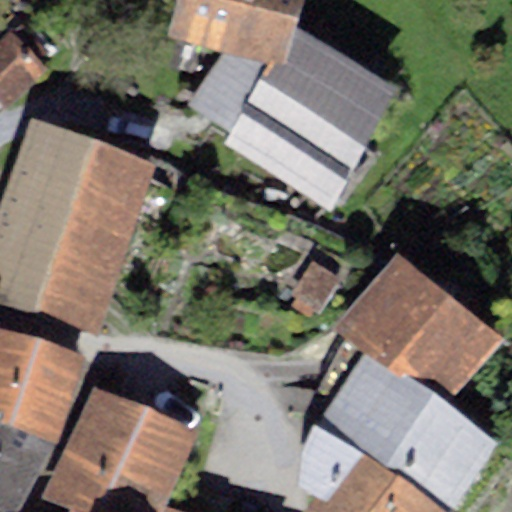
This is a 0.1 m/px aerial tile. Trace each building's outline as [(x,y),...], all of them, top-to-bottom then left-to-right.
[(297,0),(183,0),(167,51),(219,68),(270,84),(284,89),(297,48),(311,5),(297,0)] [(11,39),(0,49),(0,110),(5,116),(48,78),(38,66),(48,57),(32,40),(21,50),(11,39)] [(399,110),(297,48),(284,89),(270,84),(230,147),(225,156),(333,224),(399,110)] [(230,147),(270,84),(219,68),(186,115),(230,147)] [(0,313),(98,348),(158,180),(30,135),(0,217),(0,313)] [(340,287),(312,268),(285,308),(310,325),(315,318),(318,320),(340,287)] [(504,358),(398,271),(330,342),(362,367),(443,422),(504,358)] [(86,377),(0,349),(0,431),(2,432),(0,436),(0,445),(54,463),(57,464),(86,377)] [(416,511),(465,511),(500,462),(443,422),(362,367),(311,440),(416,511)] [(168,511),(196,447),(95,400),(45,510),(49,511),(168,511)] [(0,436),(2,432),(0,431),(0,511),(26,511),(54,463),(0,445),(0,436)] [(416,511),(311,440),(300,466),(298,503),(310,511),(416,511)]
